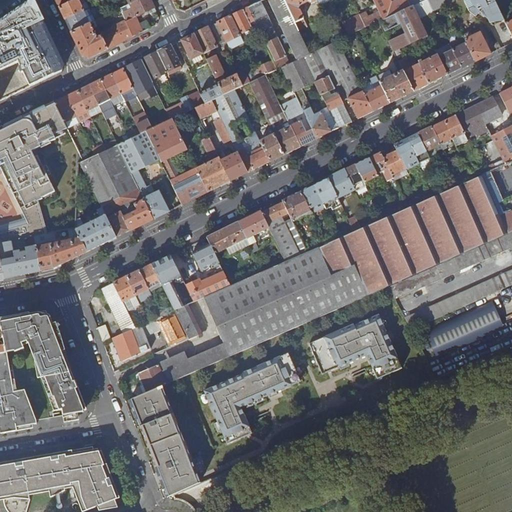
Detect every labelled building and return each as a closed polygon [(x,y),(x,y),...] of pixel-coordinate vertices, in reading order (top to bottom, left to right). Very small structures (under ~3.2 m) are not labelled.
[(78,0),(72,0),(58,7),(65,20),(83,11),(78,0)] [(78,0),(83,11),(88,8),(89,8),(88,5),(85,6),(81,0),(78,0)] [(108,8),(104,0),(100,2),(103,10),(104,9),(107,15),(111,13),(108,8)] [(113,6),(110,0),(105,0),(104,0),(108,8),(113,6)] [(155,11),(149,0),(137,0),(129,4),(131,9),(123,12),(127,21),(125,22),(132,37),(142,32),(135,17),(151,9),(152,12),(155,11)] [(259,2),(247,8),(259,34),(272,61),(276,70),(281,68),(293,92),(301,88),(314,82),(328,75),(322,64),(315,51),(309,54),(298,30),(283,0),(268,0),(297,59),(289,64),(276,38),(259,2)] [(283,0),(298,30),(306,26),(300,11),(303,9),(301,5),(306,3),(309,4),(316,1),(315,0),(283,0)] [(372,0),(378,12),(382,19),(409,6),(407,2),(406,0),(396,0),(390,3),(388,0),(372,0)] [(424,0),(412,6),(418,18),(432,12),(432,11),(426,0),(424,0)] [(426,0),(432,11),(446,4),(444,0),(426,0)] [(490,22),(504,20),(494,0),(463,0),(469,11),(475,16),(479,12),(488,19),(490,22)] [(131,9),(129,4),(119,9),(121,13),(123,12),(131,9)] [(382,19),(379,21),(395,55),(400,53),(398,48),(426,35),(418,18),(412,6),(409,7),(409,6),(382,19)] [(0,102),(62,72),(64,65),(59,54),(52,39),(41,16),(40,14),(39,11),(35,12),(35,11),(34,10),(33,9),(31,9),(30,9),(28,9),(27,10),(25,7),(0,23),(0,102)] [(83,11),(89,23),(94,21),(88,8),(83,11)] [(247,8),(230,16),(242,42),(259,34),(247,8)] [(65,20),(71,33),(89,23),(83,11),(65,20)] [(382,19),(378,12),(368,17),(365,11),(358,15),(359,16),(365,27),(379,21),(382,19)] [(230,16),(212,25),(214,30),(219,40),(224,37),(229,49),(238,45),(240,45),(242,42),(230,16)] [(348,36),(354,33),(365,28),(365,27),(359,16),(342,24),(345,30),(348,36)] [(88,58),(132,37),(125,22),(124,21),(99,33),(102,39),(98,41),(92,29),(105,22),(103,17),(94,21),(89,23),(71,33),(81,56),(88,58)] [(464,32),(475,26),(471,18),(460,23),(464,32)] [(207,28),(193,34),(210,70),(214,79),(217,85),(222,95),(234,90),(241,87),(236,76),(225,81),(222,75),(223,74),(214,56),(215,55),(213,49),(216,47),(209,32),(207,28)] [(474,61),(489,54),(479,33),(473,36),(470,30),(461,35),(462,37),(465,43),(474,61)] [(337,41),(339,45),(356,37),(354,33),(348,36),(344,38),(337,41)] [(193,34),(180,41),(189,60),(193,58),(197,68),(202,66),(205,73),(206,72),(210,70),(193,34)] [(451,50),(465,43),(462,37),(448,44),(451,50)] [(341,101),(347,98),(362,92),(360,88),(339,45),(337,41),(336,41),(323,47),(330,61),(322,64),(328,75),(334,89),(341,101)] [(459,68),(474,61),(465,43),(451,50),(459,68)] [(441,54),(451,50),(448,44),(438,49),(441,54)] [(170,46),(157,52),(166,72),(175,68),(176,71),(181,69),(179,66),(180,66),(170,46)] [(323,47),(315,51),(322,64),(330,61),(323,47)] [(446,75),(459,68),(451,50),(441,54),(438,49),(434,51),(436,55),(446,75)] [(157,52),(144,58),(154,79),(163,75),(166,80),(169,79),(167,75),(166,72),(157,52)] [(428,83),(446,75),(436,55),(420,63),(419,59),(416,60),(428,83)] [(412,91),(428,83),(416,60),(414,61),(416,65),(408,69),(403,58),(397,61),(402,70),(412,91)] [(123,69),(132,89),(134,92),(148,85),(150,88),(152,87),(150,83),(151,83),(140,60),(123,69)] [(272,61),(255,69),(259,78),(265,75),(276,70),(272,61)] [(234,72),(236,76),(241,87),(248,83),(244,74),(241,68),(234,72)] [(111,75),(121,95),(132,89),(123,69),(111,75)] [(259,78),(255,69),(244,74),(248,83),(249,83),(259,78)] [(210,70),(206,72),(210,81),(214,79),(210,70)] [(389,103),(412,91),(402,70),(378,82),(380,85),(389,103)] [(111,75),(99,80),(109,100),(121,95),(111,75)] [(269,119),(283,112),(280,107),(265,75),(259,78),(249,83),(250,87),(266,120),(269,119)] [(328,75),(314,82),(320,95),(334,89),(328,75)] [(363,94),(380,85),(378,82),(377,79),(360,88),(362,92),(363,94)] [(99,80),(88,86),(98,106),(109,100),(99,80)] [(234,90),(236,94),(250,87),(249,83),(248,83),(241,87),(234,90)] [(217,85),(199,93),(204,104),(211,100),(222,95),(217,85)] [(371,111),(389,103),(380,85),(363,94),(371,111)] [(88,86),(78,92),(87,112),(98,106),(88,86)] [(511,110),(511,87),(499,93),(509,112),(511,110)] [(296,99),(305,116),(312,112),(301,88),(293,92),(296,99)] [(121,95),(123,100),(135,94),(134,92),(132,89),(121,95)] [(328,110),(342,104),(341,101),(334,89),(320,95),(327,107),(328,110)] [(246,173),(268,162),(259,142),(236,94),(234,90),(222,95),(211,100),(230,139),(236,152),(246,173)] [(78,92),(66,97),(76,117),(87,112),(78,92)] [(356,119),(371,111),(363,94),(362,92),(347,98),(356,119)] [(186,97),(180,101),(183,108),(186,113),(194,109),(194,108),(204,104),(199,93),(187,98),(186,97)] [(109,100),(112,106),(123,100),(121,95),(109,100)] [(501,114),(492,96),(475,105),(487,130),(495,145),(502,160),(497,162),(499,166),(511,159),(511,125),(502,130),(499,124),(491,128),(487,121),(501,114)] [(66,97),(55,103),(64,123),(76,117),(66,97)] [(300,147),(316,139),(306,118),(305,116),(296,99),(280,107),(283,112),(290,126),(300,147)] [(98,106),(101,111),(112,106),(109,100),(98,106)] [(223,142),(230,139),(211,100),(204,104),(194,108),(194,109),(200,121),(210,116),(223,142)] [(0,243),(46,234),(36,199),(41,197),(41,198),(54,192),(34,150),(40,147),(39,145),(48,141),(49,143),(55,140),(53,136),(67,129),(54,103),(14,123),(16,127),(7,131),(5,127),(2,129),(0,129),(0,169),(2,169),(27,221),(0,229),(0,243)] [(337,128),(351,122),(342,104),(328,110),(337,128)] [(487,130),(475,105),(454,115),(466,138),(476,133),(476,135),(487,130)] [(98,106),(87,112),(90,117),(101,112),(101,111),(98,106)] [(330,132),(337,128),(328,110),(327,107),(320,111),(330,132)] [(167,115),(170,120),(171,119),(171,120),(177,117),(186,113),(183,108),(167,115)] [(316,139),(330,132),(320,111),(306,118),(316,139)] [(87,112),(76,117),(79,123),(90,117),(87,112)] [(466,138),(454,115),(443,120),(453,139),(459,136),(462,143),(467,141),(466,138)] [(76,117),(64,123),(67,128),(79,123),(76,117)] [(177,117),(171,120),(177,131),(183,128),(177,117)] [(169,158),(186,150),(177,131),(171,120),(171,119),(170,120),(152,128),(146,131),(160,160),(161,162),(169,158)] [(137,128),(140,134),(146,131),(152,128),(147,120),(136,125),(137,128)] [(453,139),(443,120),(431,126),(441,145),(450,140),(453,139)] [(283,155),(300,147),(290,126),(284,129),(281,125),(276,127),(278,132),(273,134),(273,135),(283,155)] [(441,145),(431,126),(418,133),(430,158),(438,154),(435,148),(441,145)] [(126,136),(128,140),(140,134),(137,128),(125,134),(126,136)] [(143,200),(152,219),(167,212),(158,192),(154,194),(149,196),(145,187),(136,171),(160,160),(146,131),(140,134),(128,140),(117,145),(116,145),(143,200)] [(430,158),(418,133),(406,139),(418,164),(430,158)] [(268,162),(283,155),(273,135),(259,142),(268,162)] [(115,141),(117,145),(128,140),(126,136),(115,141)] [(216,154),(216,153),(208,137),(201,141),(209,157),(216,154)] [(97,147),(92,150),(94,155),(106,150),(104,145),(100,139),(95,142),(97,147)] [(418,164),(406,139),(394,145),(396,150),(405,169),(406,170),(418,164)] [(106,150),(116,145),(117,145),(115,141),(115,140),(104,145),(106,150)] [(450,140),(441,145),(443,149),(446,148),(445,145),(451,143),(450,140)] [(100,208),(106,218),(120,212),(123,218),(137,211),(133,205),(143,200),(116,145),(106,150),(94,155),(88,159),(83,161),(78,163),(92,191),(97,200),(98,203),(100,208)] [(229,181),(246,173),(236,152),(230,155),(228,151),(224,153),(222,150),(216,153),(216,154),(218,157),(229,181)] [(385,155),(383,150),(379,152),(391,176),(400,171),(405,169),(396,150),(385,155)] [(391,176),(379,152),(368,157),(376,174),(385,170),(383,174),(386,181),(392,178),(391,176)] [(85,153),(80,155),(83,161),(88,159),(85,153)] [(207,192),(229,181),(218,157),(195,168),(207,192)] [(376,174),(368,157),(355,164),(362,180),(363,182),(377,176),(376,174)] [(168,177),(169,180),(178,176),(169,158),(161,162),(168,177)] [(78,178),(77,194),(92,191),(78,163),(78,178)] [(362,180),(355,164),(344,169),(352,185),(362,180)] [(181,205),(207,192),(195,168),(178,176),(169,180),(181,205)] [(352,185),(344,169),(327,177),(337,198),(354,190),(352,185)] [(471,178),(469,173),(457,178),(459,183),(471,178)] [(389,285),(511,231),(511,210),(499,216),(482,176),(319,248),(332,274),(355,264),(369,294),(389,285)] [(322,202),(323,205),(330,201),(332,206),(333,208),(341,204),(337,198),(327,177),(313,184),(322,202)] [(313,184),(300,191),(308,208),(310,207),(313,206),(316,211),(324,207),(323,205),(322,202),(313,184)] [(149,185),(145,187),(149,196),(154,194),(149,185)] [(77,194),(76,213),(97,200),(92,191),(77,194)] [(308,208),(300,191),(282,200),(283,203),(288,213),(292,221),(310,212),(308,208)] [(106,218),(115,237),(152,219),(143,200),(133,205),(137,211),(123,218),(120,212),(106,218)] [(326,210),(332,206),(330,201),(323,205),(324,207),(326,210)] [(288,213),(283,203),(261,214),(266,223),(280,216),(288,213)] [(75,228),(86,252),(115,237),(106,218),(100,208),(96,210),(99,218),(82,226),(79,219),(75,220),(75,228)] [(261,214),(260,211),(237,222),(245,239),(247,243),(249,245),(253,244),(250,238),(268,228),(266,223),(261,214)] [(292,221),(288,213),(280,216),(298,255),(306,251),(292,221)] [(280,216),(266,223),(268,228),(284,262),(281,263),(294,292),(331,275),(317,247),(306,251),(298,255),(280,216)] [(349,222),(353,230),(359,228),(355,219),(349,222)] [(245,239),(237,222),(206,237),(210,244),(214,254),(223,250),(224,252),(226,251),(225,249),(237,243),(245,239)] [(47,234),(34,237),(41,271),(52,269),(69,261),(87,252),(86,252),(75,228),(65,230),(65,233),(69,232),(71,240),(41,246),(41,243),(49,242),(49,240),(47,234)] [(65,233),(65,230),(47,234),(49,240),(62,237),(61,236),(66,235),(65,233)] [(511,232),(390,286),(395,299),(511,247),(511,232)] [(0,243),(0,255),(5,279),(41,271),(34,237),(0,243)] [(214,254),(210,244),(192,252),(200,271),(218,263),(214,254)] [(248,257),(245,251),(240,254),(243,260),(248,257)] [(152,264),(164,258),(162,254),(150,260),(152,264)] [(180,276),(170,255),(164,258),(152,264),(161,283),(173,308),(174,311),(183,307),(173,285),(169,287),(167,283),(180,276)] [(216,326),(294,292),(281,263),(261,272),(229,286),(203,298),(216,326)] [(161,283),(152,264),(139,270),(148,289),(161,283)] [(185,376),(368,295),(354,266),(331,275),(294,292),(216,326),(223,344),(179,363),(185,376)] [(148,289),(139,270),(126,276),(135,295),(148,289)] [(511,270),(404,318),(411,330),(462,308),(508,287),(511,285),(511,270)] [(199,280),(184,286),(193,303),(203,298),(229,286),(223,272),(200,282),(199,280)] [(135,295),(126,276),(113,283),(126,310),(139,304),(135,295)] [(126,310),(113,283),(102,289),(123,333),(131,330),(134,328),(126,310)] [(511,296),(508,287),(462,308),(470,327),(511,308),(511,296)] [(151,297),(148,289),(135,295),(139,304),(151,297)] [(186,305),(183,307),(174,311),(187,339),(200,333),(186,305)] [(174,311),(173,308),(160,314),(161,317),(162,317),(174,311)] [(511,308),(470,327),(455,334),(463,353),(467,353),(479,348),(480,350),(511,335),(511,308)] [(174,341),(175,344),(187,339),(174,311),(162,317),(164,321),(162,322),(171,342),(174,341)] [(17,336),(21,355),(61,344),(58,338),(54,326),(53,323),(49,324),(47,319),(42,320),(42,317),(41,314),(39,315),(39,313),(30,315),(14,318),(18,335),(17,336)] [(343,329),(308,344),(323,374),(324,377),(341,369),(341,368),(349,364),(350,365),(368,356),(379,380),(404,368),(378,315),(344,330),(343,329)] [(47,316),(42,317),(42,320),(47,319),(49,324),(53,323),(51,318),(47,316)] [(156,318),(170,346),(175,344),(174,341),(171,342),(162,322),(164,321),(162,317),(161,317),(156,318)] [(0,326),(6,353),(7,362),(21,359),(21,355),(17,336),(18,335),(14,318),(0,320),(0,326)] [(104,325),(97,328),(102,342),(110,339),(104,325)] [(137,327),(134,328),(131,330),(138,347),(145,345),(137,327)] [(131,330),(123,333),(112,338),(121,361),(147,350),(145,344),(145,345),(138,347),(131,330)] [(204,340),(200,341),(198,336),(189,339),(191,345),(186,347),(189,356),(208,350),(204,340)] [(11,378),(15,403),(74,391),(73,390),(77,388),(75,383),(63,352),(61,344),(21,355),(21,359),(7,362),(11,378)] [(0,379),(11,378),(7,362),(6,353),(0,354),(0,379)] [(241,375),(203,392),(223,436),(226,444),(251,433),(240,408),(246,405),(245,404),(262,397),(262,398),(300,381),(288,353),(241,373),(241,375)] [(171,377),(173,381),(185,376),(179,363),(164,370),(168,379),(171,377)] [(146,393),(165,385),(173,381),(171,377),(168,379),(164,380),(158,364),(138,373),(146,393)] [(0,379),(0,405),(15,403),(11,378),(0,379)] [(146,393),(129,400),(137,420),(139,419),(142,425),(139,426),(140,427),(148,448),(150,447),(153,455),(151,455),(154,461),(157,460),(159,464),(156,465),(157,468),(155,468),(157,473),(159,473),(163,484),(162,485),(167,498),(202,482),(198,470),(208,467),(203,454),(193,458),(167,391),(165,385),(146,393)] [(85,410),(87,410),(82,397),(78,387),(77,388),(78,391),(80,398),(85,410)] [(84,411),(85,410),(80,398),(77,399),(74,391),(15,403),(0,405),(0,428),(0,431),(17,428),(37,424),(36,420),(63,416),(78,413),(84,412),(84,411)] [(92,453),(99,451),(94,452),(93,450),(93,447),(57,453),(58,456),(51,457),(51,454),(22,459),(23,462),(15,463),(1,466),(0,466),(0,470),(87,455),(92,453)] [(0,497),(3,497),(4,503),(6,509),(8,511),(26,511),(30,500),(29,493),(49,489),(50,498),(65,491),(64,487),(71,485),(71,483),(79,482),(80,489),(81,497),(87,511),(97,507),(99,511),(118,508),(115,500),(117,499),(112,485),(109,479),(111,478),(106,464),(101,451),(99,451),(92,453),(87,455),(0,470),(0,497)] [(82,511),(83,511),(87,511),(81,497),(80,489),(74,491),(82,511)]
